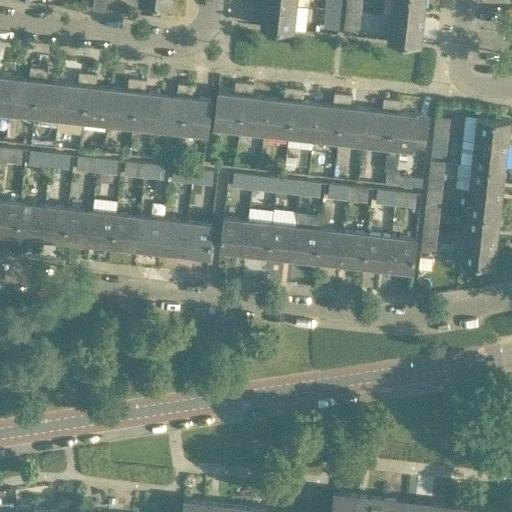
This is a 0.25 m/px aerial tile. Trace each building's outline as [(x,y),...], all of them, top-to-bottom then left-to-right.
[(106,0),(92,0),(92,7),(106,8),(106,0)] [(296,4),(264,0),(261,25),(293,28),(296,4)] [(327,0),(327,7),(340,9),(341,0),(327,0)] [(347,0),(346,9),(360,11),(361,0),(347,0)] [(392,0),(391,14),(423,18),(424,0),(392,0)] [(340,9),(327,7),(324,27),(338,28),(340,9)] [(360,11),(346,9),(344,29),(358,30),(360,11)] [(423,18),(391,14),(388,39),(420,42),(423,18)] [(9,109),(33,112),(38,66),(29,65),(28,77),(13,75),(9,109)] [(33,112),(59,115),(63,80),(46,78),(47,67),(38,66),(33,112)] [(59,115),(84,118),(89,71),(80,70),(79,82),(63,80),(59,115)] [(84,118),(109,120),(112,86),(96,84),(98,72),(89,71),(84,118)] [(0,108),(9,109),(13,75),(0,73),(0,108)] [(109,120),(133,123),(138,77),(130,76),(128,88),(112,86),(109,120)] [(133,123),(157,126),(161,91),(146,90),(147,78),(138,77),(133,123)] [(214,125),(240,128),(245,81),(236,80),(235,92),(218,90),(214,125)] [(240,128),(264,130),(268,96),(252,94),(253,82),(245,81),(240,128)] [(157,126),(182,129),(187,83),(178,82),(177,93),(161,91),(157,126)] [(187,83),(182,129),(208,132),(211,97),(194,95),(196,84),(187,83)] [(264,130),(289,133),(294,87),(285,86),(284,97),(268,96),(264,130)] [(289,133),(314,136),(317,101),(301,99),(303,87),(294,87),(289,133)] [(314,136),(338,138),(343,92),(335,91),(334,103),(317,101),(314,136)] [(338,138),(363,141),(366,106),(350,105),(351,93),(343,92),(338,138)] [(363,141),(388,144),(393,98),(384,97),(383,108),(366,106),(363,141)] [(393,98),(388,144),(409,146),(410,146),(426,148),(427,137),(427,133),(430,113),(400,110),(401,98),(393,98)] [(435,115),(433,134),(447,136),(449,116),(435,115)] [(478,115),(475,139),(508,143),(510,118),(478,115)] [(447,136),(433,134),(431,153),(445,155),(447,136)] [(475,139),(473,163),(505,167),(508,143),(475,139)] [(168,144),(167,157),(179,158),(180,146),(168,144)] [(22,148),(2,145),(0,160),(20,162),(22,148)] [(50,151),(30,148),(28,163),(48,165),(50,151)] [(70,153),(50,151),(48,165),(68,168),(70,153)] [(77,154),(76,168),(96,170),(98,156),(77,154)] [(286,155),(285,167),(294,168),(295,156),(286,155)] [(98,156),(96,170),(116,172),(118,158),(98,156)] [(126,159),(125,172),(144,175),(146,162),(126,159)] [(146,162),(144,175),(164,177),(165,164),(146,162)] [(429,182),(442,184),(444,165),(431,163),(429,182)] [(473,163),(470,187),(502,191),(505,167),(473,163)] [(173,165),(172,178),(192,180),(193,167),(173,165)] [(193,167),(192,180),(211,182),(213,169),(193,167)] [(386,169),(385,181),(420,185),(421,177),(399,174),(399,173),(397,170),(395,170),(386,169)] [(234,171),(232,185),(252,187),(253,173),(234,171)] [(253,173),(252,187),(272,189),(274,175),(253,173)] [(281,176),(280,190),(299,192),(301,178),(281,176)] [(301,178),(299,192),(319,195),(320,181),(301,178)] [(192,180),(191,191),(201,192),(202,181),(192,180)] [(330,181),(328,195),(348,198),(349,184),(330,181)] [(429,182),(427,202),(440,203),(442,184),(429,182)] [(349,184),(348,198),(367,200),(368,186),(349,184)] [(378,187),(376,201),(396,203),(397,189),(378,187)] [(470,187),(467,210),(499,214),(502,191),(470,187)] [(397,189),(396,203),(414,205),(416,191),(397,189)] [(0,229),(17,232),(20,200),(0,197),(0,229)] [(17,232),(41,234),(44,202),(20,200),(17,232)] [(41,234),(65,237),(68,205),(44,202),(41,234)] [(65,237),(88,240),(92,208),(68,205),(65,237)] [(249,217),(245,249),(269,252),(272,220),(274,209),(250,206),(249,217)] [(272,220),(269,252),(293,254),(296,222),(295,222),(297,209),(274,207),(274,209),(272,220)] [(88,240),(113,242),(116,210),(92,208),(88,240)] [(113,242),(137,245),(140,213),(116,210),(113,242)] [(426,210),(423,230),(437,231),(439,211),(426,210)] [(467,210),(464,235),(496,239),(499,214),(467,210)] [(137,245),(161,248),(164,216),(140,213),(137,245)] [(220,246),(245,249),(248,217),(224,214),(220,246)] [(161,248),(184,250),(188,218),(164,216),(161,248)] [(188,218),(184,250),(209,253),(212,221),(188,218)] [(293,254),(316,257),(320,225),(296,222),(293,254)] [(316,257),(341,260),(345,228),(320,225),(316,257)] [(341,260),(365,262),(368,231),(345,228),(341,260)] [(423,230),(421,249),(435,251),(437,231),(423,230)] [(365,262),(389,265),(392,233),(368,231),(365,262)] [(392,233),(389,265),(413,267),(416,236),(392,233)] [(496,239),(464,235),(461,259),(493,263),(496,239)] [(420,255),(419,267),(430,268),(432,257),(420,255)] [(334,489),(331,511),(356,511),(358,494),(335,491),(335,489),(334,489)] [(381,511),(383,496),(358,494),(356,511),(381,511)] [(383,495),(383,496),(381,511),(405,511),(407,499),(384,497),(384,495),(383,495)] [(185,497),(184,497),(182,511),(207,511),(209,501),(185,499),(185,497)] [(430,511),(431,502),(407,499),(405,511),(430,511)] [(232,511),(233,504),(209,501),(207,511),(232,511)] [(431,502),(430,511),(455,511),(456,505),(433,502),(433,501),(432,501),(431,502)] [(16,502),(14,511),(58,511),(59,509),(35,506),(36,505),(34,505),(34,506),(17,504),(17,502),(16,502)] [(233,504),(232,511),(256,511),(257,506),(234,504),(234,503),(233,502),(233,504)]
